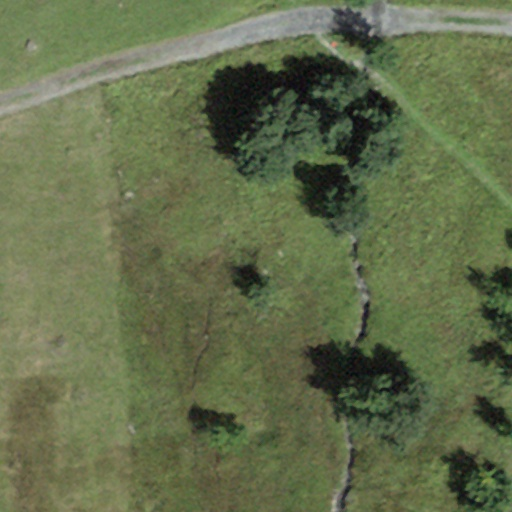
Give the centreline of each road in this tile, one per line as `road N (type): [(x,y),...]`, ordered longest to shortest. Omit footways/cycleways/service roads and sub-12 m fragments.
road 1 (track): [(312,21),(268,24),(0,102)]
road 2 (track): [(312,21),(511,25)]
